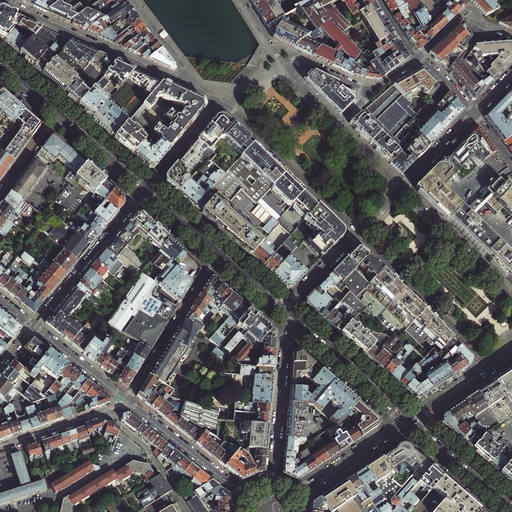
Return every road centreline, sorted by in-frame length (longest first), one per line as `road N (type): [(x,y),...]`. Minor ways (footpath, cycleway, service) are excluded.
road 1 (residential): [(0,0),(193,88)]
road 2 (residential): [(218,100),(356,233)]
road 3 (residential): [(356,233),(491,366)]
road 4 (residential): [(286,321),(270,502)]
road 5 (residential): [(261,507),(126,399)]
road 6 (residential): [(142,194),(33,325)]
road 7 (residential): [(126,399),(215,258)]
road 8 (secondary): [(413,418),(288,309)]
road 9 (secondary): [(286,321),(405,424)]
road 10 (residential): [(506,291),(401,188)]
road 11 (residential): [(0,448),(126,399)]
road 12 (secondary): [(405,424),(505,511)]
road 13 (secondary): [(511,504),(413,418)]
